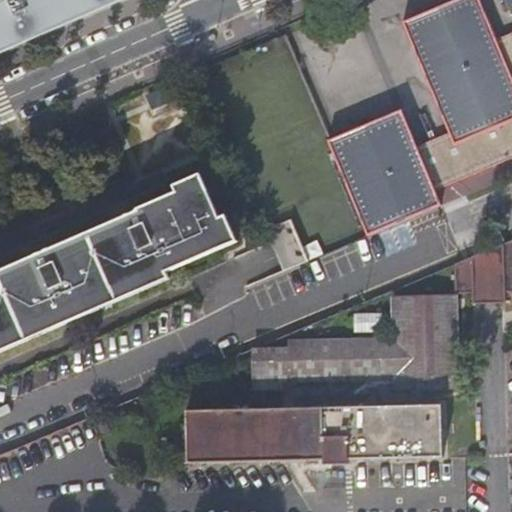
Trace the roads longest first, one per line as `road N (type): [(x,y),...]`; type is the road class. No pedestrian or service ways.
road 1 (residential): [(452,232),(0,429)]
road 2 (tertiary): [(215,5),(0,103)]
